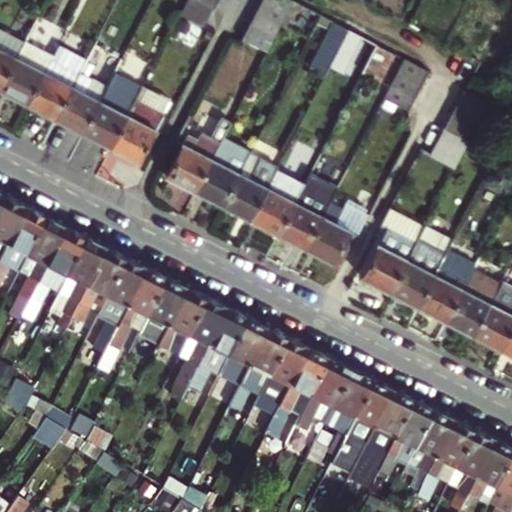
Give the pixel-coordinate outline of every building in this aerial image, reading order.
[(200,0),(191,0),(184,14),(207,25),(216,8),(200,0)] [(222,0),(200,0),(216,8),(218,9),(222,0)] [(296,0),(295,0),(267,0),(266,2),(289,14),(296,0)] [(266,2),(260,14),(283,26),(289,14),(266,2)] [(255,24),(253,28),(276,40),(283,26),(260,14),(255,24)] [(0,86),(4,89),(30,39),(1,23),(0,25),(0,86)] [(335,66),(353,30),(339,23),(320,58),(335,66)] [(253,28),(247,40),(270,52),(276,40),(253,28)] [(347,72),(365,36),(353,30),(335,66),(347,72)] [(30,39),(4,89),(31,103),(57,53),(30,39)] [(31,103),(59,117),(83,71),(91,57),(62,43),(57,53),(31,103)] [(379,44),(365,71),(381,79),(395,52),(379,44)] [(425,85),(432,71),(407,59),(401,72),(425,85)] [(83,71),(59,117),(87,132),(111,85),(83,71)] [(425,85),(401,72),(395,84),(419,96),(425,85)] [(111,85),(87,132),(114,147),(139,100),(146,88),(118,73),(111,85)] [(419,96),(395,84),(388,97),(412,109),(419,96)] [(143,102),(165,114),(173,99),(151,88),(143,102)] [(493,102),(468,89),(461,103),(485,116),(493,102)] [(139,100),(114,147),(143,162),(168,115),(165,114),(143,102),(139,100)] [(499,124),(506,109),(493,102),(485,116),(499,124)] [(485,116),(461,103),(454,116),(479,128),(485,116)] [(171,175),(199,190),(224,142),(235,119),(227,115),(216,136),(207,132),(203,140),(192,135),(171,175)] [(194,115),(191,121),(196,124),(199,118),(194,115)] [(472,141),(479,128),(454,116),(448,128),(472,141)] [(472,141),(448,128),(435,154),(459,166),(472,141)] [(252,156),(224,142),(199,190),(227,204),(251,157),(252,156)] [(280,172),(251,157),(227,204),(255,219),(279,174),(280,172)] [(279,174),(255,219),(283,233),(299,201),(305,189),(279,174)] [(305,189),(334,204),(340,190),(312,175),(305,189)] [(0,214),(10,195),(0,189),(0,214)] [(299,201),(283,233),(311,248),(334,204),(305,189),(299,201)] [(0,263),(30,205),(10,195),(0,214),(0,263)] [(346,266),(372,216),(353,205),(349,212),(334,204),(311,248),(346,266)] [(394,204),(383,225),(391,229),(366,276),(394,291),(430,223),(394,204)] [(49,215),(30,205),(0,263),(0,290),(15,261),(24,265),(49,215)] [(69,226),(49,215),(24,265),(21,270),(30,274),(13,307),(25,313),(32,300),(69,226)] [(458,237),(430,223),(394,291),(422,305),(446,260),(458,237)] [(90,236),(69,226),(32,300),(43,305),(53,285),(62,268),(71,272),(90,236)] [(108,245),(90,236),(71,272),(81,277),(72,295),(64,310),(66,312),(60,325),(68,329),(75,315),(92,282),(94,283),(103,266),(99,264),(108,245)] [(131,256),(108,245),(99,264),(103,266),(94,283),(92,282),(75,315),(87,321),(104,288),(113,292),(131,256)] [(143,286),(153,267),(131,256),(113,292),(104,309),(114,313),(92,357),(102,363),(111,344),(133,301),(130,300),(139,283),(143,286)] [(451,320),(474,275),(446,260),(422,305),(451,320)] [(173,277),(153,267),(143,286),(139,283),(130,300),(133,301),(111,344),(121,350),(134,326),(143,307),(154,312),(173,277)] [(62,290),(71,272),(62,268),(53,285),(62,290)] [(476,269),(474,275),(451,320),(478,334),(504,283),(476,269)] [(81,277),(71,272),(62,290),(72,295),(81,277)] [(190,285),(173,277),(154,312),(144,331),(165,342),(174,323),(175,324),(184,307),(180,305),(190,285)] [(511,280),(507,278),(504,283),(478,334),(506,348),(511,336),(511,280)] [(180,305),(184,307),(175,324),(174,323),(165,342),(159,351),(152,366),(162,371),(174,348),(184,328),(193,332),(211,296),(190,285),(180,305)] [(211,340),(219,325),(223,327),(233,307),(211,296),(193,332),(182,353),(192,358),(175,391),(185,396),(213,342),(211,340)] [(144,331),(154,312),(143,307),(134,326),(144,331)] [(223,327),(219,325),(211,340),(213,342),(185,396),(192,400),(199,385),(202,386),(212,369),(223,347),(233,352),(252,316),(233,307),(223,327)] [(270,326),(252,316),(233,352),(242,357),(230,378),(220,398),(232,404),(236,397),(254,361),(256,362),(264,346),(261,344),(270,326)] [(293,336),(270,326),(261,344),(264,346),(256,362),(254,361),(236,397),(247,403),(256,385),(265,390),(274,372),(293,336)] [(182,353),(193,332),(184,328),(174,348),(182,353)] [(314,347),(293,336),(274,372),(284,377),(273,400),(263,394),(258,404),(268,409),(258,428),(268,434),(270,431),(295,382),(293,381),(301,365),(304,366),(314,347)] [(101,364),(111,369),(121,350),(111,344),(102,363),(101,364)] [(221,374),(233,352),(223,347),(212,369),(221,374)] [(280,436),(294,410),(306,388),(314,392),(332,356),(314,347),(304,366),(301,365),(293,381),(295,382),(270,431),(280,436)] [(242,357),(233,352),(221,374),(230,378),(242,357)] [(355,367),(332,356),(314,392),(302,414),(289,441),(301,447),(310,429),(308,428),(315,413),(328,420),(355,367)] [(111,369),(101,364),(89,388),(99,393),(111,369)] [(360,414),(378,378),(355,367),(328,420),(343,427),(332,449),(340,453),(351,431),(360,414)] [(284,377),(274,372),(265,390),(263,394),(273,400),(284,377)] [(400,389),(378,378),(360,414),(368,418),(360,435),(371,441),(380,424),(378,423),(387,406),(390,408),(400,389)] [(306,388),(294,410),(302,414),(314,392),(306,388)] [(391,450),(417,398),(400,389),(390,408),(387,406),(378,423),(380,424),(389,428),(380,445),(391,450)] [(400,455),(412,461),(438,408),(417,398),(391,450),(382,467),(391,472),(400,455)] [(54,443),(71,414),(51,403),(35,432),(54,443)] [(412,461),(433,472),(442,454),(439,452),(448,436),(451,438),(461,419),(438,408),(412,461)] [(368,418),(360,414),(351,431),(360,435),(368,418)] [(436,487),(442,476),(451,459),(460,463),(478,428),(461,419),(451,438),(448,436),(439,452),(442,454),(433,472),(427,482),(436,487)] [(371,441),(380,445),(389,428),(380,424),(371,441)] [(464,510),(466,507),(482,474),(480,473),(488,456),(492,458),(501,439),(489,433),(478,428),(460,463),(451,480),(464,487),(454,505),(464,510)] [(88,438),(82,447),(101,459),(108,450),(88,438)] [(482,474),(466,507),(474,511),(484,492),(495,498),(511,465),(511,444),(501,439),(492,458),(488,456),(480,473),(482,474)] [(345,466),(356,471),(369,446),(358,440),(345,466)] [(108,450),(101,459),(121,472),(128,462),(108,450)] [(451,459),(442,476),(451,480),(460,463),(451,459)] [(511,465),(495,498),(504,502),(498,511),(511,511),(511,465)] [(149,467),(146,473),(163,484),(166,478),(149,467)] [(166,478),(163,484),(185,497),(190,487),(168,474),(166,478)] [(163,484),(154,496),(176,510),(185,497),(163,484)] [(185,497),(176,510),(174,511),(201,511),(204,509),(185,497)]
